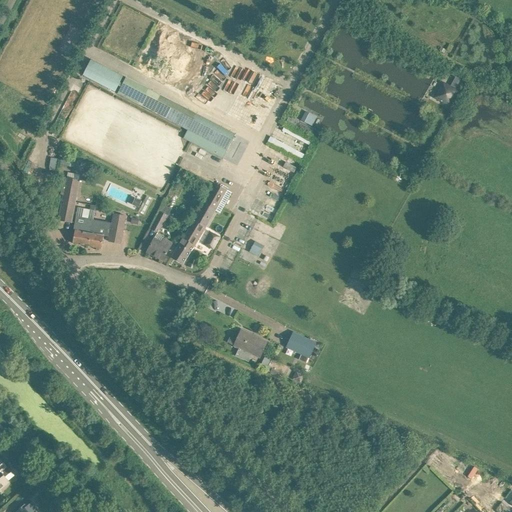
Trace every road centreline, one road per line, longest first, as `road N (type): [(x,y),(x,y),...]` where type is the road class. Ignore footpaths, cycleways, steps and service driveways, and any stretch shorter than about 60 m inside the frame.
road 1 (unclassified): [(286,511),(113,337),(0,167)]
road 2 (secondary): [(57,345),(70,376),(193,511)]
road 3 (unknown): [(63,266),(144,262),(200,287),(212,267)]
road 4 (secondary): [(155,449),(57,345)]
